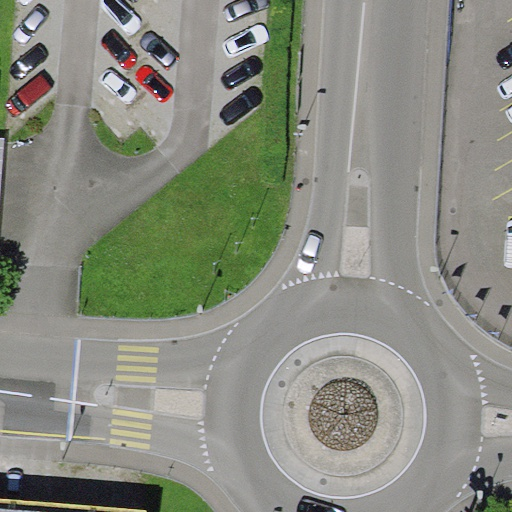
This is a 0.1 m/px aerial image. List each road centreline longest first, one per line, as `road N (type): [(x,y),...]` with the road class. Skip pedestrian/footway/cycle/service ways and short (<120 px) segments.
road 1 (secondary): [(354,307),(370,0)]
road 2 (residential): [(236,407),(0,385)]
road 3 (secondary): [(354,307),(325,308),(274,333),(242,379),(236,407)]
road 4 (secondary): [(454,412),(434,352),(385,314),(354,307)]
road 5 (secondary): [(236,407),(240,444),(256,478),(297,511)]
road 6 (secondary): [(394,511),(442,465),(454,412)]
